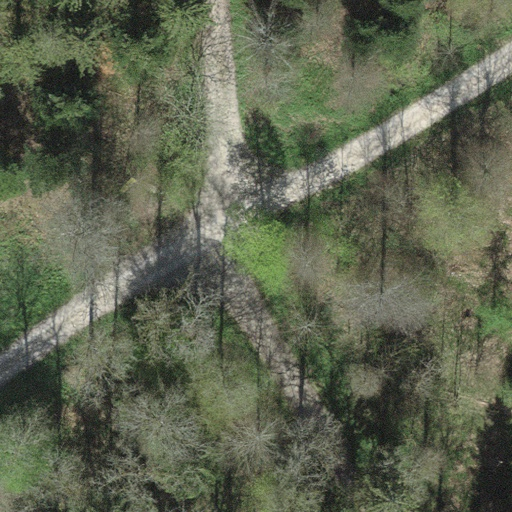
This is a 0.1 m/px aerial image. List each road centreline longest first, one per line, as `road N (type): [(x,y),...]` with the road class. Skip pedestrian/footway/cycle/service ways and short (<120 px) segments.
road 1 (track): [(216,230),(339,165),(511,52)]
road 2 (track): [(357,511),(216,230)]
road 3 (track): [(0,369),(216,230)]
road 4 (track): [(216,230),(223,95),(208,0)]
